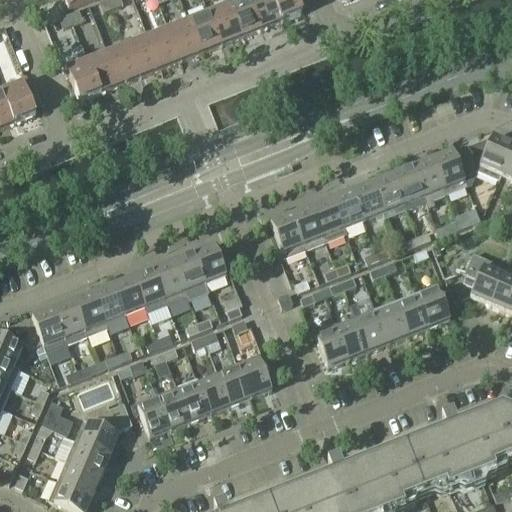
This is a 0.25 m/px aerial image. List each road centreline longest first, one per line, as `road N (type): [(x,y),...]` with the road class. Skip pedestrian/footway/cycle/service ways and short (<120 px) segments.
road 1 (tertiary): [(511,76),(436,88),(0,247)]
road 2 (residential): [(511,386),(461,377),(317,427),(153,502),(148,511)]
road 3 (residential): [(0,173),(66,144),(10,0)]
road 4 (residential): [(365,166),(491,118),(511,126)]
road 5 (residential): [(321,0),(335,35),(423,0)]
